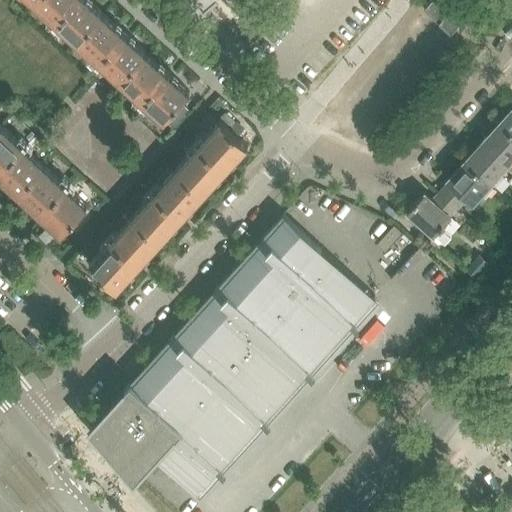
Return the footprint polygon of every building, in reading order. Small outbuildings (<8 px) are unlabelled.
[(89,0),(35,0),(35,1),(78,41),(103,13),(89,0)] [(455,5),(449,0),(432,0),(425,9),(451,32),(467,15),(455,4),(455,5)] [(103,13),(78,41),(121,80),(146,52),(103,13)] [(146,52),(121,80),(164,119),(165,119),(182,99),(190,91),(146,52)] [(165,119),(174,128),(192,108),(182,99),(165,119)] [(511,107),(501,120),(511,130),(511,107)] [(176,168),(204,193),(248,144),(220,119),(176,168)] [(511,130),(501,120),(483,139),(509,162),(511,159),(511,130)] [(2,125),(0,127),(0,174),(19,193),(45,165),(2,125)] [(509,162),(483,139),(466,158),(495,185),(504,175),(501,172),(509,162)] [(486,194),(495,185),(466,158),(448,178),(449,180),(446,184),(439,192),(456,208),(467,196),(473,201),(483,191),(486,194)] [(19,193),(44,215),(62,232),(87,204),(45,165),(19,193)] [(132,215),(160,241),(204,193),(176,168),(132,215)] [(442,226),(452,216),(451,214),(456,208),(439,192),(433,198),(425,192),(409,209),(407,211),(412,215),(418,220),(434,235),(432,237),(443,246),(451,238),(451,233),(442,226)] [(135,482),(157,457),(196,493),(375,296),(283,212),(219,283),(214,290),(213,289),(174,332),(175,332),(169,338),(130,381),(131,381),(125,387),(124,387),(88,427),(135,482)] [(160,241),(132,215),(89,263),(117,288),(160,241)] [(100,228),(109,236),(119,225),(110,217),(100,228)] [(403,232),(394,224),(377,243),(385,251),(403,232)] [(92,237),(101,245),(109,236),(99,228),(92,237)] [(468,265),(468,270),(473,275),(478,275),(485,267),(485,261),(481,257),(475,257),(468,265)]
